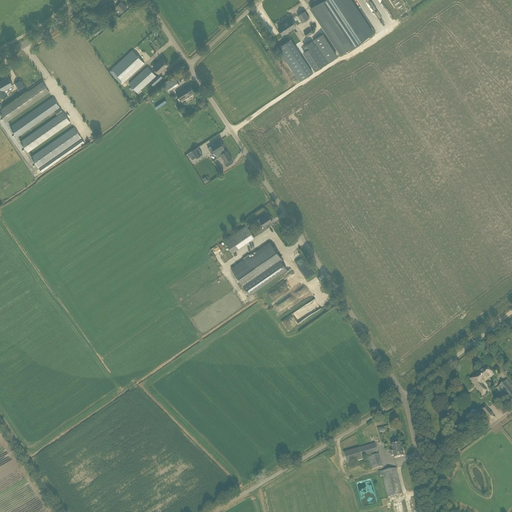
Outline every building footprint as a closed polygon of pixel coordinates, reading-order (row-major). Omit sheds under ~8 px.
[(108,0),(111,3),(118,9),(115,12),(118,15),(120,12),(121,12),(126,7),(121,1),(118,4),(116,2),(117,2),(117,1),(116,0),(108,0)] [(310,8),(341,54),(373,33),(350,0),(314,0),(316,3),(310,8)] [(304,11),(298,15),(302,22),(303,21),(308,18),(307,16),(304,11)] [(296,26),(294,23),(291,18),(281,25),(278,28),(280,31),(282,34),(287,31),(292,29),(293,27),(294,27),(296,26)] [(101,30),(98,26),(91,31),(95,36),(101,30)] [(304,32),(307,37),(312,34),(314,33),(311,29),(310,30),(309,29),(304,32)] [(315,71),(337,56),(323,33),(303,46),(305,50),(302,52),(315,71)] [(313,73),(290,39),(277,48),(299,82),(313,73)] [(121,85),(144,64),(132,50),(109,71),(121,85)] [(162,59),(158,62),(153,67),(159,73),(168,65),(162,59)] [(149,82),(150,82),(156,76),(147,66),(128,84),(137,93),(149,82)] [(150,82),(153,86),(162,77),(159,74),(156,76),(150,82)] [(0,81),(0,95),(2,99),(8,95),(5,90),(13,86),(8,77),(0,81)] [(162,84),(168,92),(179,84),(173,77),(162,84)] [(0,112),(7,122),(49,92),(42,82),(0,110),(0,112)] [(190,85),(185,88),(177,93),(182,102),(185,100),(184,100),(195,93),(190,85)] [(60,107),(52,97),(10,127),(17,137),(60,107)] [(70,123),(63,112),(20,141),(28,152),(70,123)] [(81,138),(73,127),(31,157),(38,168),(81,138)] [(84,143),(81,139),(39,168),(42,172),(84,143)] [(224,147),(220,140),(211,146),(215,153),(217,152),(219,156),(221,155),(226,163),(224,164),(227,167),(233,163),(231,159),(232,159),(227,151),(226,152),(223,147),(224,147)] [(202,154),(198,147),(191,151),(196,158),(202,154)] [(267,214),(260,220),(259,219),(255,221),(260,228),(257,230),(259,233),(263,231),(269,227),(267,224),(272,220),(267,214)] [(232,234),(224,240),(233,252),(241,247),(254,237),(246,225),(232,234)] [(282,261),(269,242),(265,245),(244,260),(231,268),(244,288),(249,295),(287,269),(282,262),(282,261)] [(486,367),(478,373),(485,382),(493,375),(486,367)] [(481,384),(485,382),(478,373),(470,380),(482,394),(486,391),(481,384)] [(499,387),(510,401),(511,399),(511,391),(504,382),(499,387)] [(485,405),(480,409),(490,422),(495,418),(488,408),(485,405)] [(345,458),(347,465),(362,460),(362,458),(378,454),(375,443),(343,453),(345,458)] [(401,451),(399,443),(395,444),(395,443),(391,444),(392,450),(390,450),(391,456),(393,455),(394,458),(404,456),(402,450),(401,451)] [(396,468),(391,469),(379,472),(380,477),(382,477),(387,498),(402,494),(396,468)]
